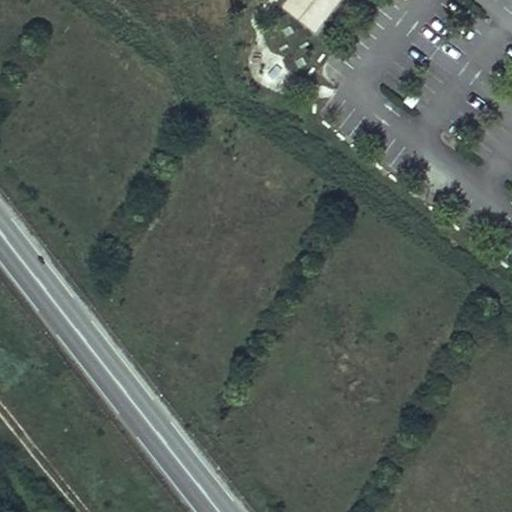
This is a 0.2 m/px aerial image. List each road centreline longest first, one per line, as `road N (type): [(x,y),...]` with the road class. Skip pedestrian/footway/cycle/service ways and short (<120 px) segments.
road 1 (primary): [(221,511),(0,226)]
road 2 (track): [(79,511),(0,412)]
